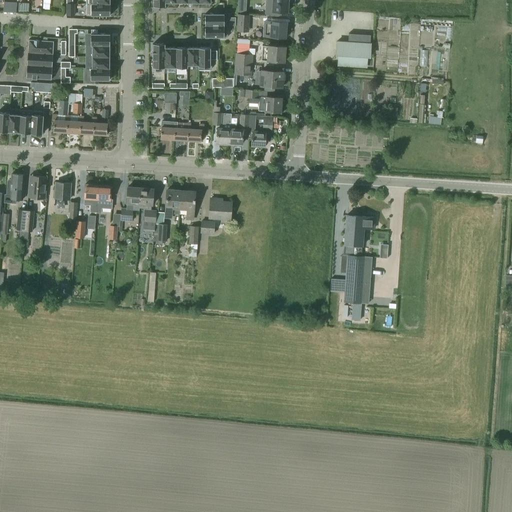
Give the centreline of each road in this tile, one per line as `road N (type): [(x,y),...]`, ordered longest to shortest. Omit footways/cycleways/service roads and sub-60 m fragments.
road 1 (tertiary): [(511,191),(292,176)]
road 2 (residential): [(292,176),(305,0)]
road 3 (tertiary): [(292,176),(125,164)]
road 4 (residential): [(125,164),(127,25)]
road 5 (residential): [(127,25),(0,19)]
road 6 (tertiary): [(125,164),(0,156)]
